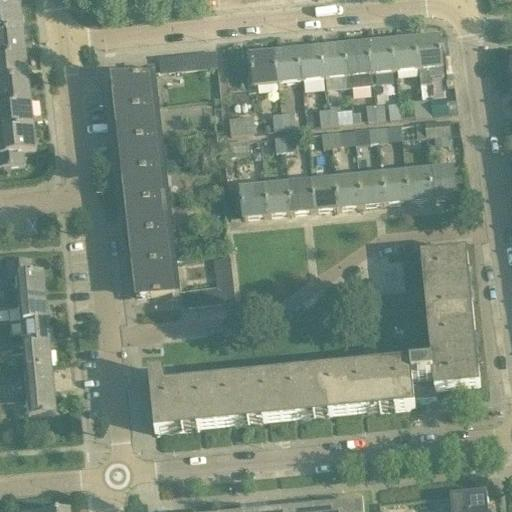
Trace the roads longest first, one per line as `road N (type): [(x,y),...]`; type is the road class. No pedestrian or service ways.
road 1 (residential): [(496,231),(383,244),(256,331),(108,345)]
road 2 (residential): [(63,43),(460,9)]
road 3 (residential): [(116,480),(511,437)]
road 4 (residential): [(496,231),(460,9)]
road 5 (residential): [(80,202),(63,43)]
road 6 (residential): [(108,345),(96,241),(80,202)]
road 7 (residential): [(116,480),(108,345)]
